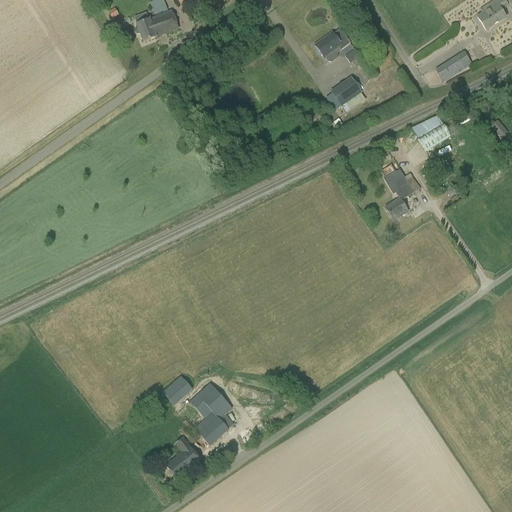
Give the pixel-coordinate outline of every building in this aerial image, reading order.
[(154,16),(167,11),(162,0),(157,0),(149,3),(154,16)] [(503,0),(498,0),(481,11),(484,15),(478,19),(486,31),(506,19),(500,11),(508,6),(503,0)] [(108,13),(112,20),(119,16),(114,9),(108,13)] [(170,13),(136,26),(142,43),(155,39),(155,38),(177,30),(170,13)] [(340,30),(333,35),(332,34),(315,47),(323,59),(324,58),(327,63),(331,64),(337,59),(337,56),(337,55),(340,52),(340,51),(350,45),(340,30)] [(354,50),(345,57),(349,64),(359,57),(354,50)] [(471,66),(463,53),(434,71),(443,84),(471,66)] [(351,78),(330,93),(341,109),(342,108),(346,114),(365,100),(361,95),(362,94),(351,78)] [(414,138),(440,126),(436,117),(410,128),(414,138)] [(497,120),(490,126),(500,138),(507,132),(497,120)] [(443,125),(418,140),(425,152),(450,137),(443,125)] [(407,213),(401,203),(404,200),(413,194),(399,171),(383,180),(393,196),(395,194),(399,200),(386,209),(394,221),(407,213)] [(174,407),(192,391),(180,377),(162,394),(174,407)] [(205,421),(194,430),(210,448),(234,425),(226,416),(232,410),(209,385),(189,403),(205,421)] [(175,445),(181,453),(176,456),(177,458),(166,466),(177,481),(188,473),(189,474),(202,464),(183,438),(175,445)]
